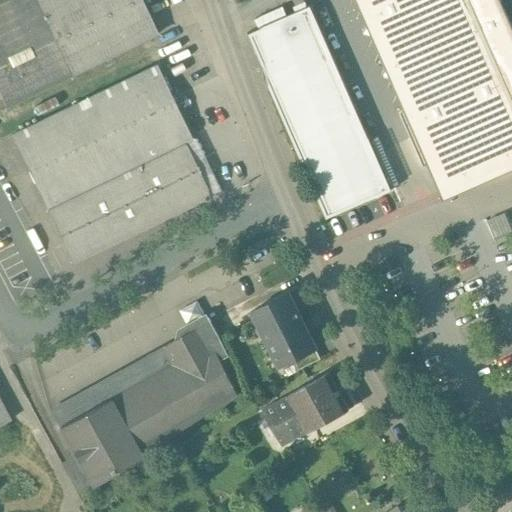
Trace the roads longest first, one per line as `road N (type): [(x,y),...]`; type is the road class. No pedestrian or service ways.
road 1 (residential): [(286,194),(362,353),(463,511)]
road 2 (residential): [(0,300),(40,314),(93,296),(286,194)]
road 3 (residential): [(215,0),(286,194)]
